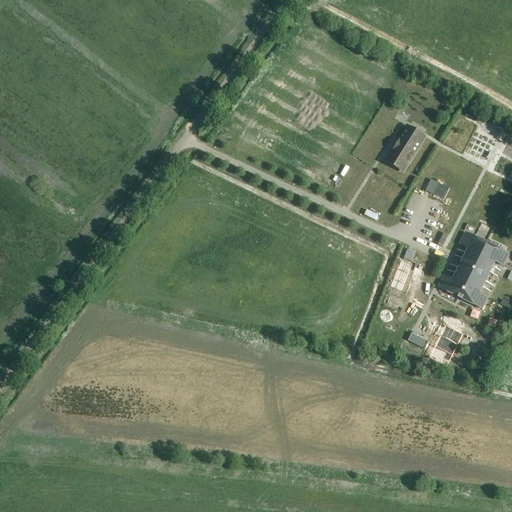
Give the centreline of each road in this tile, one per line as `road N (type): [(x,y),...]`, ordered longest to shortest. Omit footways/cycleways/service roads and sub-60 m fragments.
road 1 (unclassified): [(0,387),(287,0)]
road 2 (track): [(286,2),(511,119)]
